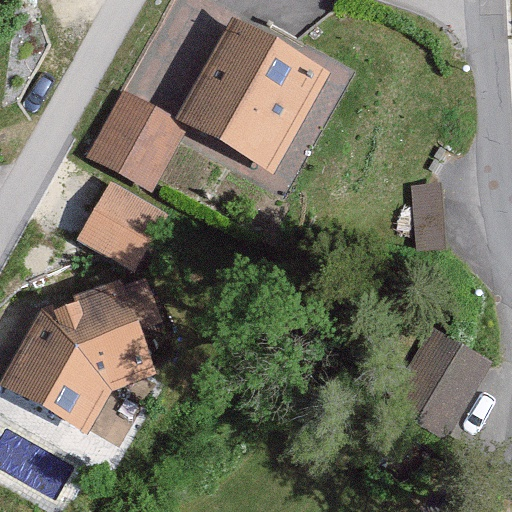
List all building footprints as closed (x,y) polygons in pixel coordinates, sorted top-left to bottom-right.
[(341,64),(242,11),(188,111),(287,165),(341,64)] [(200,132),(135,99),(106,155),(171,189),(200,132)] [(180,218),(123,184),(93,235),(149,269),(180,218)] [(52,309),(4,397),(100,449),(129,396),(177,382),(148,282),(52,309)] [(485,362),(433,333),(390,406),(441,436),(485,362)]
